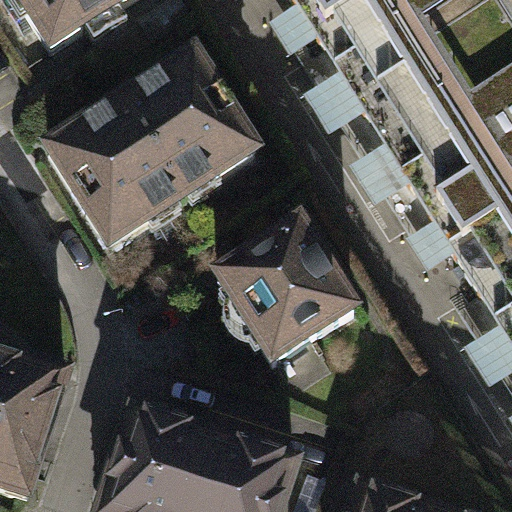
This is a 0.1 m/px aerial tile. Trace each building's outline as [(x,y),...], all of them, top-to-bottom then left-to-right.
[(12,0),(50,58),(142,0),(12,0)] [(290,0),(297,9),(310,0),(290,0)] [(511,0),(310,0),(297,9),(458,262),(511,227),(511,0)] [(256,162),(194,65),(142,98),(146,105),(105,131),(101,125),(48,158),(110,255),(256,162)] [(511,227),(458,262),(511,347),(511,227)] [(355,317),(300,232),(218,284),(273,370),(355,317)] [(0,492),(28,502),(67,382),(16,365),(14,370),(0,365),(0,492)] [(282,511),(296,472),(238,453),(236,460),(188,444),(190,437),(133,418),(101,511),(282,511)] [(418,511),(419,511),(361,493),(354,511),(418,511)]
